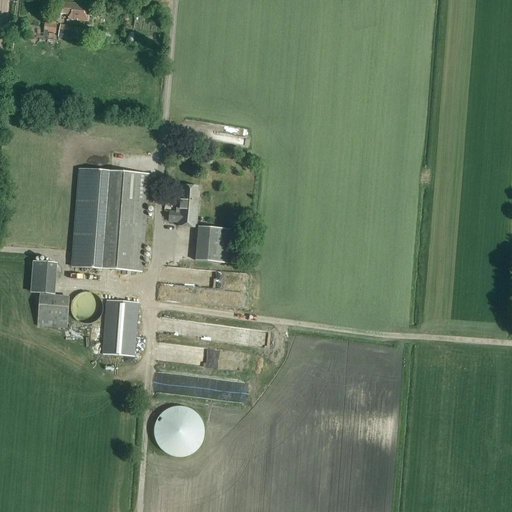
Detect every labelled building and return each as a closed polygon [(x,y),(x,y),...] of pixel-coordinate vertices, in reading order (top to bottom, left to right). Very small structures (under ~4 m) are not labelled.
[(68,20),(88,22),(90,6),(59,3),(58,15),(69,15),(68,20)] [(57,26),(56,26),(56,23),(45,21),(44,27),(43,37),(47,38),(48,33),(56,34),(57,26)] [(60,26),(58,38),(85,42),(85,41),(90,42),(92,32),(60,26)] [(80,171),(73,268),(141,273),(148,176),(80,171)] [(169,212),(168,223),(177,223),(177,227),(196,229),(200,193),(197,192),(198,188),(183,186),(182,197),(180,197),(180,203),(177,203),(176,213),(169,212)] [(202,226),(199,260),(232,264),(235,230),(202,226)] [(56,297),(57,276),(33,274),(31,296),(39,296),(56,297)] [(73,300),(71,304),(71,309),(71,314),(73,318),(76,321),(80,324),(85,325),(89,325),(94,324),(98,321),(101,318),(103,314),(103,309),(103,304),(101,300),(98,297),(94,294),(89,293),(85,293),(80,294),(76,297),(73,300)] [(107,302),(103,355),(134,358),(138,304),(107,302)]
